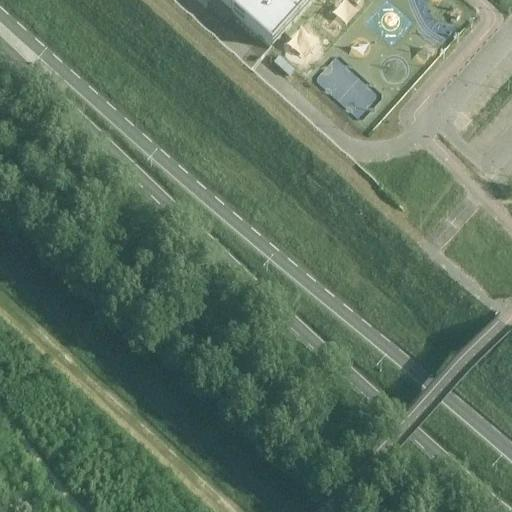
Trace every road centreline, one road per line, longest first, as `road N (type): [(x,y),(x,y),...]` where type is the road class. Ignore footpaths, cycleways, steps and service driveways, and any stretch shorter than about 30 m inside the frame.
road 1 (secondary): [(0,43),(508,511)]
road 2 (secondary): [(511,452),(0,12)]
